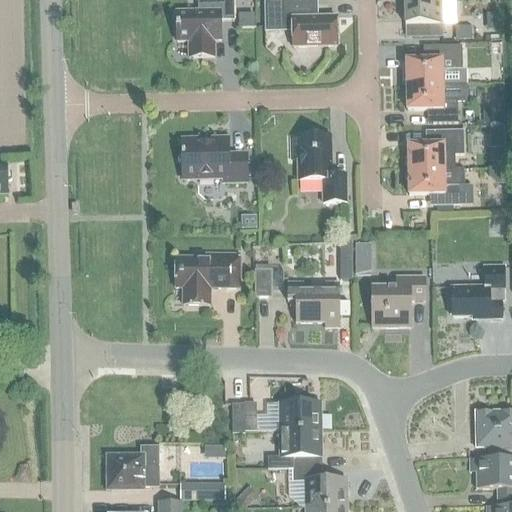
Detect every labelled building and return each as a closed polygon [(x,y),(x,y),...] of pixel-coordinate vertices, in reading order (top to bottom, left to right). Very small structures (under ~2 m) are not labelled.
[(193,44),(193,60),(215,60),(214,43),(221,43),(221,23),(235,23),(234,0),(197,0),(198,14),(176,14),(177,44),(193,44)] [(311,1),(283,2),(262,2),(262,33),(292,33),(293,50),(337,49),(336,19),(312,20),(311,1)] [(443,2),(405,3),(405,28),(413,27),(413,40),(443,39),(443,2)] [(238,26),(254,26),(254,13),(238,13),(238,26)] [(407,88),(443,88),(466,88),(466,73),(462,73),(462,48),(431,49),(432,62),(406,63),(407,88)] [(443,88),(407,88),(407,113),(433,113),(433,126),(458,125),(457,102),(443,103),(443,88)] [(503,128),(503,113),(485,114),(485,128),(503,128)] [(501,129),(489,129),(489,143),(504,143),(503,129),(501,129)] [(454,172),(454,158),(464,158),(464,133),(433,134),(433,147),(408,148),(408,173),(454,172)] [(332,178),(331,138),(291,139),(291,161),(298,161),(298,183),(322,183),(323,206),(347,205),(346,177),(332,178)] [(177,162),(182,167),(182,182),(200,182),(200,185),(247,184),(247,157),(229,157),(229,141),(181,142),(182,157),(177,162)] [(0,195),(9,195),(9,185),(12,183),(12,175),(8,173),(8,168),(0,168),(0,195)] [(454,172),(408,173),(409,198),(434,197),(435,209),(470,208),(470,189),(465,189),(464,171),(454,172)] [(196,261),(175,260),(175,290),(187,291),(187,308),(210,308),(210,291),(240,291),(240,257),(196,257),(196,261)] [(355,268),(355,279),(372,279),(372,268),(355,268)] [(339,269),(339,281),(350,281),(350,269),(339,269)] [(484,290),(451,291),(451,321),(472,320),(472,324),(502,323),(502,304),(506,304),(505,270),(484,270),(484,290)] [(254,272),(254,300),(270,300),(270,272),(254,272)] [(410,307),(424,307),(424,284),(394,284),(394,294),(372,294),(371,333),(410,333),(410,307)] [(323,333),(338,333),(338,288),(324,288),(324,296),(302,296),(302,288),(286,288),(286,307),(295,307),(295,328),(323,328),(323,333)] [(254,405),(230,406),(231,435),(256,434),(254,405)] [(278,433),(320,432),(320,405),(278,406),(278,433)] [(511,415),(473,416),(474,452),(482,452),(482,463),(511,462),(511,415)] [(266,472),(290,472),(320,472),(320,432),(278,433),(279,460),(266,460),(266,472)] [(141,447),(141,458),(107,458),(107,478),(105,480),(105,487),(107,487),(107,491),(142,491),(142,490),(158,490),(158,447),(141,447)] [(511,510),(511,462),(482,463),(468,463),(468,476),(475,476),(475,493),(500,493),(500,511),(511,510)] [(303,484),(304,510),(346,510),(345,483),(321,483),(320,472),(290,472),(291,484),(303,484)] [(179,486),(179,502),(223,502),(223,486),(179,486)] [(249,489),(236,502),(244,510),(257,498),(249,489)]
